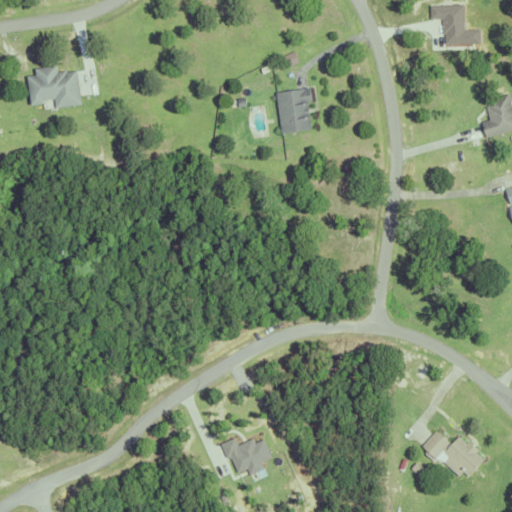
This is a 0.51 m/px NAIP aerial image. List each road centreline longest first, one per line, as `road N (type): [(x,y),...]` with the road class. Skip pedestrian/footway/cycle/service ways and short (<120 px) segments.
road 1 (residential): [(0,507),(105,456),(172,396),(257,343),(370,322)]
road 2 (residential): [(370,322),(392,164),(390,126),(356,0)]
road 3 (residential): [(511,408),(370,322)]
